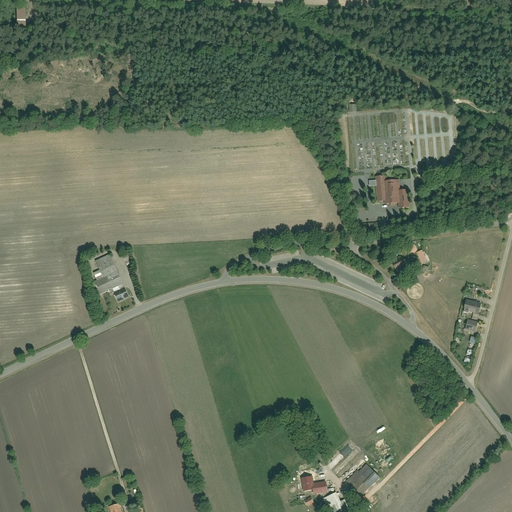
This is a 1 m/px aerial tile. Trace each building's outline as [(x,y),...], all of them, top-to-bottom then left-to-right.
[(402,181),(389,182),(389,177),(376,178),(378,203),(386,203),(386,206),(400,205),(400,210),(411,210),(410,191),(403,192),(402,181)] [(95,282),(101,295),(111,291),(117,304),(133,297),(129,288),(120,293),(118,288),(125,285),(111,255),(96,262),(101,270),(94,273),(98,281),(95,282)] [(399,270),(400,271),(403,269),(403,267),(405,266),(401,257),(392,262),(396,271),(399,270)] [(466,301),(464,312),(468,313),(469,312),(478,314),(480,304),(466,301)] [(479,323),(469,321),(467,329),(477,331),(479,323)] [(358,471),(346,482),(360,497),(372,485),(358,471)] [(303,480),(305,491),(321,489),(322,493),(337,491),(336,482),(321,484),(315,485),(314,478),(303,480)] [(339,493),(325,500),(331,511),(353,511),(354,511),(348,499),(343,502),(339,493)]
